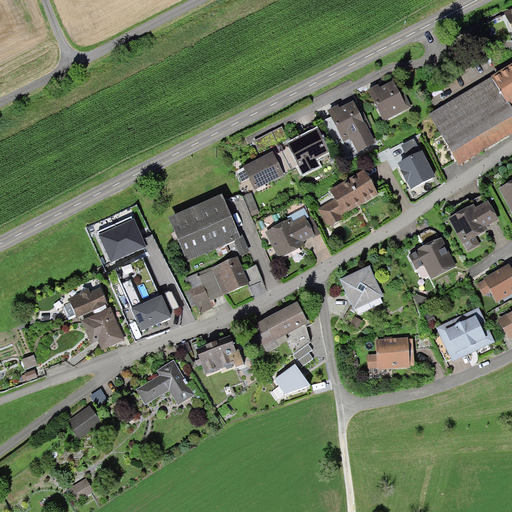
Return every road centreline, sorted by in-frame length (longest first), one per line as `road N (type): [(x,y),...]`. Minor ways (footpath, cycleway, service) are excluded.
road 1 (secondary): [(0,244),(477,0)]
road 2 (residential): [(316,273),(245,309),(0,400)]
road 3 (residential): [(316,273),(344,404),(437,386),(511,354)]
road 4 (residential): [(511,143),(316,273)]
road 5 (unclassified): [(0,102),(198,0)]
road 6 (track): [(111,362),(0,451)]
